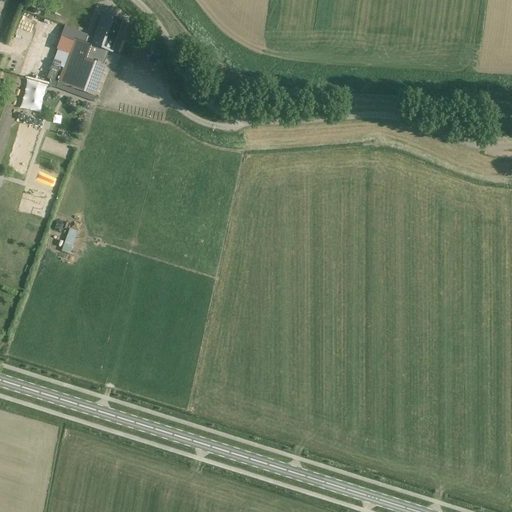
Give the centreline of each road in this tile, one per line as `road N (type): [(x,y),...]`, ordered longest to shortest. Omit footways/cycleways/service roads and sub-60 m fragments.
road 1 (unclassified): [(511,146),(477,146),(375,115),(274,123),(213,107),(194,92),(149,13),(130,0)]
road 2 (secondary): [(417,511),(0,380)]
